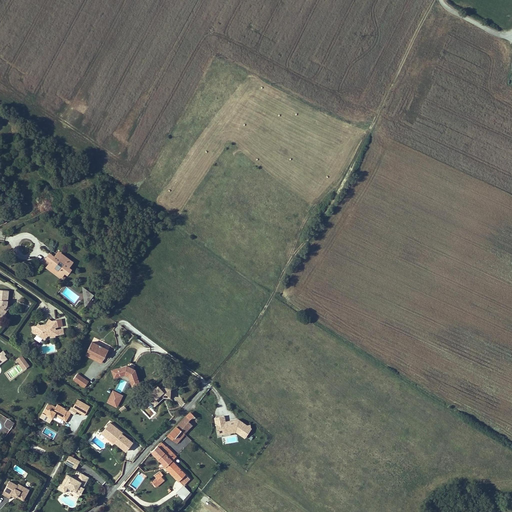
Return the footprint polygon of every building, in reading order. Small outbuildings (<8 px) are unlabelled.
[(59,252),(57,254),(71,264),(72,262),(59,252)] [(46,258),(51,262),(52,261),(49,259),(51,255),(54,257),(55,257),(50,253),(46,258)] [(62,275),(65,272),(68,274),(71,270),(68,268),(71,264),(57,254),(55,257),(54,257),(51,255),(49,259),(52,261),(51,262),(49,265),(62,275)] [(61,277),(62,275),(49,265),(47,267),(61,277)] [(82,287),(85,306),(93,295),(82,287)] [(9,290),(0,289),(0,312),(3,315),(7,310),(4,309),(7,305),(9,290)] [(44,341),(47,337),(49,337),(50,339),(55,338),(55,337),(64,335),(63,329),(55,330),(55,328),(63,327),(61,320),(52,322),(49,319),(45,325),(40,326),(38,324),(36,327),(31,328),(32,335),(36,335),(37,336),(44,341)] [(101,364),(108,351),(92,343),(85,356),(101,364)] [(22,356),(16,360),(23,371),(29,367),(22,356)] [(113,370),(115,376),(126,373),(130,375),(134,385),(141,383),(136,369),(127,365),(113,370)] [(84,389),(89,382),(77,374),(72,381),(84,389)] [(158,386),(147,397),(151,401),(155,401),(158,403),(163,399),(161,398),(163,396),(164,398),(170,398),(170,388),(163,388),(161,390),(158,386)] [(123,396),(113,391),(106,403),(117,408),(123,396)] [(73,410),(81,415),(86,407),(77,402),(73,410)] [(48,403),(42,413),(52,419),(54,415),(58,417),(63,408),(58,405),(56,408),(48,403)] [(81,415),(84,417),(89,409),(86,407),(81,415)] [(62,420),(68,412),(63,408),(58,417),(62,420)] [(62,420),(65,423),(71,414),(68,412),(62,420)] [(185,417),(193,424),(197,419),(190,413),(185,417)] [(181,431),(184,433),(193,424),(185,417),(177,427),(181,431)] [(224,417),(213,419),(217,437),(236,434),(245,440),(251,429),(238,420),(225,422),(224,417)] [(10,429),(14,422),(8,418),(3,424),(10,429)] [(104,437),(113,444),(114,444),(125,452),(132,443),(120,434),(119,436),(115,432),(117,430),(109,423),(103,431),(106,434),(104,437)] [(167,436),(170,438),(173,436),(175,438),(181,431),(177,427),(171,432),(167,436)] [(173,436),(170,438),(176,443),(185,434),(184,433),(181,431),(175,438),(173,436)] [(161,442),(152,452),(166,467),(172,460),(176,456),(167,447),(166,447),(161,442)] [(68,466),(75,469),(79,462),(72,458),(68,466)] [(183,485),(190,479),(172,460),(166,467),(183,485)] [(158,474),(154,476),(156,479),(153,482),(156,488),(165,481),(161,477),(163,475),(161,472),(158,474)] [(75,492),(78,487),(83,489),(89,478),(80,473),(78,478),(76,481),(72,478),(68,476),(63,486),(61,484),(58,490),(65,494),(68,488),(75,492)] [(13,495),(17,497),(16,498),(23,501),(27,494),(21,490),(23,487),(15,483),(14,485),(10,483),(3,495),(10,499),(11,497),(13,495)] [(75,493),(81,496),(84,490),(83,489),(78,487),(75,492),(76,492),(75,493)]
